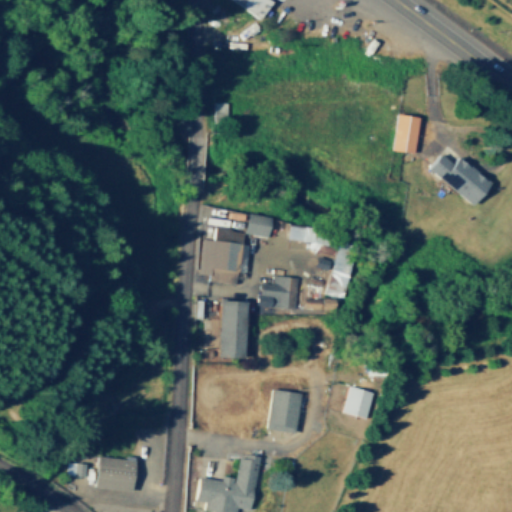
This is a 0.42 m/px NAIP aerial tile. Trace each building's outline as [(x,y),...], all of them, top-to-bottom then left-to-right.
[(232,0),(267,0),(255,17),(232,0)] [(208,98),(224,98),(224,120),(208,120),(208,98)] [(393,110),(415,114),(409,151),(387,147),(393,110)] [(456,165),(484,189),(471,204),(443,181),(456,165)] [(206,215),(205,224),(197,223),(199,208),(205,208),(214,209),(214,216),(206,215)] [(235,210),(242,211),(240,224),(233,222),(235,210)] [(244,211),(284,219),(281,234),(242,227),(244,211)] [(312,226),(310,238),(283,234),(285,221),(312,226)] [(211,237),(213,223),(240,227),(233,282),(206,279),(207,267),(197,266),(200,236),(211,237)] [(267,234),(283,236),(282,245),(266,243),(267,234)] [(297,238),(293,274),(280,273),(284,236),(297,238)] [(343,287),(353,254),(345,251),(347,242),(337,240),(325,282),(343,287)] [(264,255),(265,244),(282,246),(281,257),(264,255)] [(308,246),(301,306),(292,305),(298,245),(308,246)] [(274,257),(280,258),(278,272),(272,272),(274,257)] [(294,275),(290,307),(267,304),(268,293),(257,292),(258,280),(269,281),(270,273),(294,275)] [(212,337),(205,337),(206,333),(199,333),(200,317),(206,317),(206,315),(214,315),(215,297),(241,298),(238,350),(211,349),(212,337)] [(369,389),(362,415),(338,409),(345,382),(369,389)] [(267,385),(297,390),(291,429),(261,423),(267,385)] [(101,485),(101,479),(61,476),(63,450),(119,454),(119,457),(143,459),(141,484),(132,483),(131,491),(131,499),(118,498),(119,490),(119,486),(101,485)] [(218,477),(219,473),(230,474),(229,479),(231,479),(237,450),(256,453),(247,501),(244,511),(222,511),(200,508),(202,499),(190,497),(194,473),(218,477)]
